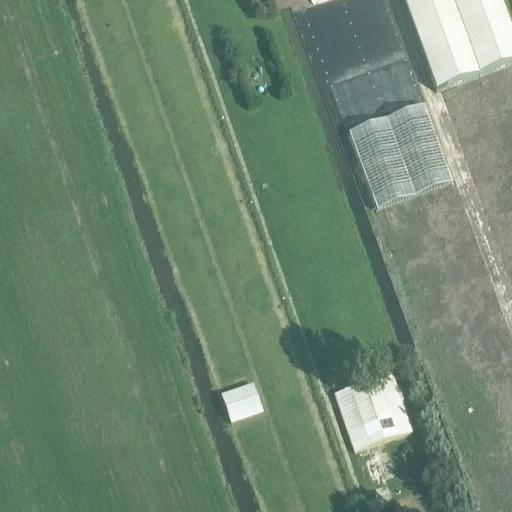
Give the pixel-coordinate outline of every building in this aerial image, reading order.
[(315,0),(319,10),(346,0),(315,0)] [(511,65),(511,41),(497,0),(400,0),(434,93),(511,65)] [(406,57),(327,80),(351,161),(430,138),(406,57)] [(334,397),(354,456),(411,436),(391,377),(334,397)] [(452,430),(469,482),(480,481),(506,473),(511,472),(511,396),(511,397),(493,397),(493,413),(479,418),(479,424),(476,425),(452,426),(452,430)] [(222,411),(227,427),(228,427),(238,424),(261,416),(255,399),(232,407),(222,411)]
